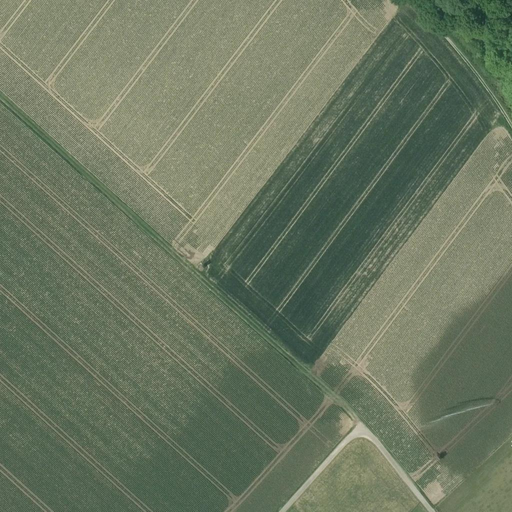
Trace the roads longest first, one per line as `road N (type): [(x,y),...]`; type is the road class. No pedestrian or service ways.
road 1 (track): [(0,98),(362,425)]
road 2 (residential): [(282,511),(362,425),(430,511)]
road 3 (track): [(511,123),(413,0)]
